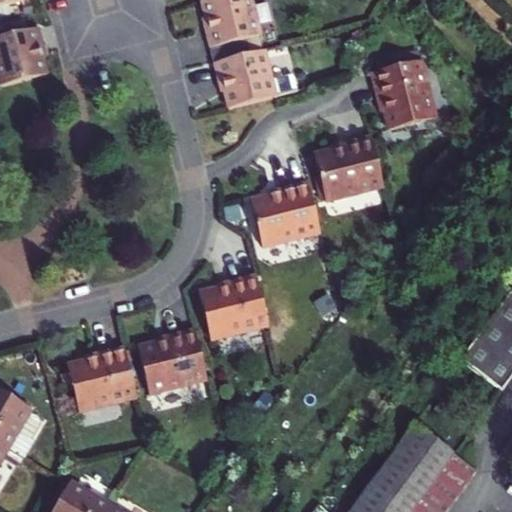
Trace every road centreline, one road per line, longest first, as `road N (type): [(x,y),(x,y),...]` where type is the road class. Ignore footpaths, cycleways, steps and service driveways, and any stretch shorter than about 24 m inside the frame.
road 1 (residential): [(0,324),(141,290),(168,272),(190,230),(188,180)]
road 2 (residential): [(188,180),(144,0)]
road 3 (residential): [(188,180),(226,167),(275,122),(334,106)]
